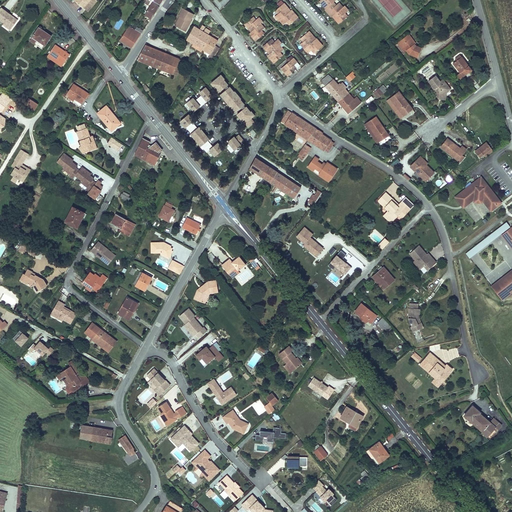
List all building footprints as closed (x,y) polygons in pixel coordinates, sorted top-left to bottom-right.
[(75,0),(89,11),(98,1),(96,0),(75,0)] [(326,12),(329,16),(330,15),(333,19),(334,18),(338,22),(336,23),(340,27),(348,20),(346,16),(348,14),(344,10),(343,10),(343,11),(339,7),(337,8),(334,5),(338,2),(336,0),(325,0),(321,4),(323,7),(324,7),(328,11),(327,11),(326,12)] [(153,3),(145,15),(152,19),(159,6),(153,3)] [(294,18),(291,14),(290,15),(286,10),(288,9),(285,5),(276,13),(278,16),(276,18),(280,23),(281,22),(284,26),(286,25),(290,28),(298,21),(295,17),(294,18)] [(12,29),(18,20),(2,7),(0,9),(0,20),(5,24),(12,29)] [(183,19),(179,28),(188,32),(193,22),(192,22),(195,14),(183,9),(179,18),(180,18),(183,19)] [(118,19),(114,27),(119,29),(123,21),(118,19)] [(252,34),(251,35),(250,35),(254,40),(253,41),(256,44),(264,37),(262,34),(265,32),(261,28),(262,27),(263,26),(259,22),(257,24),(254,20),(245,27),(248,31),(249,30),(252,34)] [(208,22),(203,31),(205,32),(197,43),(215,54),(223,43),(207,33),(212,24),(208,22)] [(130,26),(121,40),(132,48),(142,33),(135,29),(130,26)] [(46,46),(53,36),(40,27),(30,41),(35,44),(38,40),(46,46)] [(197,27),(191,38),(197,43),(205,32),(203,31),(197,27)] [(322,50),(319,47),(318,48),(314,43),(314,44),(310,40),(312,39),(308,35),(300,42),(303,45),(301,47),(308,55),(311,53),(314,57),(322,50)] [(410,46),(405,39),(398,45),(405,55),(407,58),(415,62),(419,52),(414,50),(411,52),(410,50),(408,48),(410,46)] [(282,57),(284,55),(280,50),(281,49),(282,48),(278,44),(276,46),(272,43),(264,50),(267,53),(268,53),(272,57),(271,58),(270,59),(273,62),(272,64),(276,68),(284,60),(282,57)] [(180,58),(146,44),(138,60),(174,74),(177,75),(183,61),(180,59),(180,58)] [(56,45),(50,54),(64,64),(70,54),(56,45)] [(405,55),(398,45),(395,46),(402,56),(405,55)] [(308,55),(301,47),(300,47),(307,56),(308,55)] [(64,64),(50,54),(48,57),(62,67),(64,64)] [(468,76),(456,60),(451,65),(452,67),(449,69),(456,78),(453,81),(457,85),(468,76)] [(297,68),(294,63),(284,72),(287,75),(285,76),(289,80),(297,73),(295,70),(297,68)] [(222,73),(211,81),(244,123),(255,113),(222,73)] [(338,102),(349,93),(345,88),(347,87),(342,82),(340,84),(340,83),(338,84),(333,79),(329,75),(321,82),(338,102)] [(437,88),(432,82),(426,87),(430,93),(436,99),(437,99),(439,101),(443,98),(447,94),(443,90),(442,91),(438,87),(437,88)] [(74,91),(70,98),(83,106),(89,96),(91,97),(93,93),(82,87),(78,84),(74,91)] [(205,85),(200,90),(202,94),(195,99),(193,96),(186,101),(194,111),(207,99),(213,94),(205,85)] [(74,91),(69,88),(65,94),(70,98),(74,91)] [(377,99),(383,94),(378,89),(373,94),(377,99)] [(413,109),(399,91),(386,101),(400,119),(413,109)] [(12,102),(15,98),(16,97),(8,92),(4,97),(12,102)] [(354,99),(349,93),(338,102),(348,114),(361,102),(357,96),(354,99)] [(436,99),(430,93),(429,97),(436,105),(443,105),(443,98),(439,101),(437,99),(436,99)] [(9,129),(11,123),(1,116),(3,112),(6,112),(12,102),(4,97),(0,94),(0,129),(2,131),(3,129),(9,129)] [(27,105),(35,110),(39,104),(31,99),(27,105)] [(110,112),(105,106),(96,114),(107,126),(111,122),(115,127),(121,122),(117,117),(116,118),(113,120),(108,114),(110,112)] [(116,118),(110,112),(108,114),(113,120),(116,118)] [(189,113),(180,119),(207,151),(210,149),(214,154),(224,147),(218,140),(213,144),(209,139),(210,137),(200,125),(196,125),(192,121),(194,118),(189,113)] [(372,133),(371,133),(377,142),(388,134),(376,116),(366,123),(372,133)] [(313,130),(294,118),(287,129),(306,141),(313,130)] [(86,147),(90,153),(100,148),(97,141),(93,143),(91,139),(92,138),(88,129),(78,134),(85,147),(86,147)] [(319,134),(313,130),(306,141),(313,145),(319,134)] [(234,135),(227,139),(228,142),(226,145),(231,152),(242,144),(241,142),(244,139),(239,134),(236,136),(234,135)] [(320,135),(319,134),(313,145),(318,148),(325,138),(320,135)] [(112,137),(107,144),(118,151),(123,144),(112,137)] [(329,140),(325,138),(318,148),(322,151),(329,140)] [(460,149),(446,138),(440,147),(457,160),(458,160),(460,162),(464,157),(461,155),(466,149),(462,146),(460,149)] [(134,154),(154,164),(159,154),(149,148),(150,145),(149,144),(149,143),(142,139),(134,154)] [(486,142),(478,148),(483,154),(485,157),(493,151),(486,142)] [(305,161),(312,152),(307,148),(300,157),(305,161)] [(483,154),(478,148),(474,151),(479,158),(483,154)] [(27,153),(24,157),(31,162),(33,158),(27,153)] [(73,163),(74,161),(66,156),(60,165),(68,170),(66,171),(74,177),(73,179),(77,181),(79,178),(86,183),(85,184),(91,189),(90,191),(94,193),(100,184),(97,182),(98,180),(93,177),(91,176),(93,174),(85,169),(83,172),(79,170),(81,168),(75,164),(73,163)] [(428,163),(420,156),(417,159),(425,166),(426,164),(428,163)] [(24,157),(19,163),(26,168),(31,162),(24,157)] [(254,157),(249,169),(294,198),(301,187),(254,157)] [(390,165),(394,168),(400,161),(396,158),(390,165)] [(425,166),(417,159),(410,166),(425,182),(435,172),(426,164),(425,166)] [(327,184),(335,173),(326,166),(324,168),(322,171),(320,169),(320,168),(315,165),(317,162),(314,160),(306,170),(309,172),(311,170),(313,172),(318,176),(316,179),(322,183),(324,182),(327,184)] [(26,168),(19,163),(16,168),(19,171),(15,176),(18,178),(15,182),(19,186),(22,182),(24,183),(28,177),(31,179),(35,174),(29,170),(28,173),(25,171),(27,169),(26,168)] [(455,197),(461,205),(474,195),(475,194),(476,194),(477,194),(478,194),(479,194),(481,194),(482,195),(483,196),(483,197),(485,198),(493,209),(501,202),(481,176),(455,197)] [(314,206),(322,193),(318,190),(314,195),(312,195),(307,202),(314,206)] [(393,198),(385,192),(377,201),(387,210),(382,216),(390,223),(398,215),(401,219),(414,205),(405,197),(398,204),(400,206),(399,207),(391,200),(393,198)] [(490,211),(493,209),(485,198),(483,197),(483,196),(482,195),(481,194),(479,194),(478,194),(477,194),(476,194),(475,194),(474,195),(461,205),(463,207),(472,200),(476,198),(478,198),(479,198),(482,200),(490,211)] [(179,204),(172,200),(165,215),(174,219),(180,208),(177,207),(179,204)] [(78,228),(86,214),(73,206),(66,220),(78,228)] [(128,218),(118,214),(114,224),(121,227),(119,230),(131,235),(135,225),(127,221),(128,218)] [(206,222),(192,216),(188,225),(202,232),(206,222)] [(313,234),(304,226),(295,237),(304,244),(310,237),(313,234)] [(511,236),(509,233),(500,241),(505,247),(508,251),(509,251),(511,255),(511,280),(510,278),(495,290),(506,303),(509,300),(511,302),(511,300),(511,236)] [(499,242),(500,241),(496,236),(487,244),(491,249),(499,242)] [(323,248),(310,237),(304,244),(303,246),(316,257),(323,248)] [(387,244),(382,240),(378,246),(382,250),(387,244)] [(511,255),(509,251),(508,251),(505,247),(500,241),(499,242),(511,258),(511,255)] [(167,254),(170,255),(172,251),(171,250),(169,249),(170,247),(171,246),(164,242),(151,242),(151,253),(160,253),(161,254),(165,256),(167,254)] [(106,246),(103,243),(96,252),(100,255),(102,253),(106,256),(104,258),(112,265),(119,256),(112,251),(111,252),(105,247),(106,246)] [(357,257),(360,252),(347,243),(344,248),(357,257)] [(32,248),(27,245),(22,255),(27,257),(28,255),(32,248)] [(409,253),(415,259),(417,257),(420,260),(418,261),(422,265),(424,266),(428,270),(436,263),(432,258),(430,259),(426,254),(418,245),(409,253)] [(32,248),(28,255),(37,259),(41,252),(32,248)] [(351,267),(342,260),(346,255),(341,250),(337,255),(336,255),(330,262),(340,271),(341,269),(346,273),(351,267)] [(362,255),(359,261),(366,264),(369,259),(362,255)] [(243,269),(251,263),(245,256),(237,261),(235,258),(227,264),(233,272),(241,266),(243,269)] [(417,257),(415,259),(413,261),(420,269),(424,266),(422,265),(418,261),(420,260),(417,257)] [(264,265),(258,258),(255,260),(261,268),(264,265)] [(184,266),(172,260),(168,268),(180,275),(184,266)] [(145,268),(140,266),(137,272),(141,275),(145,268)] [(395,280),(384,267),(372,277),(383,290),(395,280)] [(25,270),(23,276),(25,277),(22,281),(22,282),(26,285),(27,283),(33,286),(36,291),(46,286),(42,279),(35,276),(34,277),(30,274),(31,273),(25,270)] [(159,276),(148,270),(141,283),(152,289),(159,276)] [(339,280),(338,275),(339,275),(338,271),(334,272),(333,270),(328,271),(331,282),(339,280)] [(86,283),(90,286),(91,285),(96,289),(97,288),(98,287),(102,290),(107,284),(103,281),(105,278),(102,276),(101,277),(99,275),(95,272),(86,283)] [(111,278),(107,275),(105,278),(103,281),(107,284),(111,278)] [(210,293),(218,292),(216,280),(207,281),(196,289),(193,299),(205,303),(208,295),(210,293)] [(506,303),(495,290),(490,294),(500,307),(506,303)] [(144,303),(133,297),(125,314),(135,320),(144,303)] [(72,325),(78,315),(71,311),(71,313),(64,309),(65,308),(66,305),(60,302),(53,314),(65,321),(72,325)] [(377,316),(361,303),(354,312),(360,316),(358,318),(365,324),(367,321),(371,324),(377,316)] [(418,309),(418,303),(410,303),(410,308),(409,308),(408,319),(412,326),(410,327),(412,333),(423,328),(421,322),(419,323),(417,318),(418,309)] [(193,317),(194,316),(188,308),(179,315),(185,323),(184,324),(193,335),(196,333),(199,337),(206,330),(203,326),(202,327),(193,317)] [(86,321),(90,313),(86,311),(81,318),(86,321)] [(65,321),(53,314),(52,315),(64,322),(65,321)] [(382,318),(377,323),(384,332),(390,328),(382,318)] [(117,352),(123,342),(98,325),(91,334),(100,340),(98,342),(103,345),(104,343),(117,352)] [(24,347),(31,339),(22,332),(15,340),(24,347)] [(57,351),(52,347),(51,349),(47,346),(46,347),(45,346),(46,345),(43,342),(39,347),(36,345),(31,350),(35,353),(38,349),(46,356),(49,352),(53,355),(57,351)] [(295,372),(306,362),(301,357),(295,350),(298,348),(294,343),(284,352),(291,360),(288,363),(295,372)] [(200,351),(196,355),(200,359),(202,357),(207,363),(214,356),(219,361),(223,357),(213,345),(208,349),(206,346),(202,349),(201,348),(199,350),(200,351)] [(418,362),(422,358),(414,352),(411,356),(418,362)] [(441,384),(453,369),(447,364),(445,365),(443,368),(437,363),(439,360),(429,352),(418,365),(434,378),(441,384)] [(84,371),(80,365),(78,367),(76,364),(72,366),(73,368),(70,370),(68,368),(65,370),(66,372),(61,376),(64,380),(70,376),(74,382),(77,387),(70,391),(73,395),(83,389),(80,385),(85,382),(83,379),(79,374),(82,373),(84,371)] [(158,372),(154,368),(146,375),(150,379),(147,383),(154,390),(153,391),(159,396),(170,385),(166,380),(165,381),(157,373),(158,372)] [(94,382),(89,375),(83,379),(85,382),(87,387),(94,382)] [(313,377),(307,386),(322,396),(328,387),(313,377)] [(441,384),(434,378),(431,382),(437,387),(441,384)] [(223,392),(214,379),(207,383),(222,405),(236,395),(231,387),(223,392)] [(270,402),(272,405),(278,401),(272,393),(266,397),(270,402)] [(153,398),(147,404),(151,408),(157,402),(153,398)] [(260,400),(252,405),(258,415),(266,411),(260,400)] [(166,402),(157,407),(162,414),(160,415),(167,425),(171,422),(171,421),(178,416),(179,418),(186,414),(182,407),(175,411),(175,412),(173,414),(166,402)] [(272,405),(270,402),(264,407),(269,414),(275,410),(272,405)] [(489,439),(502,425),(493,418),(490,422),(480,413),(481,412),(472,405),(462,416),(489,439)] [(357,428),(364,416),(346,406),(339,418),(349,423),(348,427),(355,431),(357,428)] [(240,419),(233,410),(222,417),(226,424),(228,423),(232,429),(243,434),(249,424),(240,419)] [(275,413),(271,416),(276,421),(280,417),(275,413)] [(113,430),(82,425),(80,438),(112,443),(113,437),(112,437),(113,430)] [(190,431),(184,425),(170,438),(178,446),(182,442),(190,451),(198,443),(190,435),(192,433),(190,431)] [(256,434),(255,439),(263,440),(263,435),(268,436),(267,441),(274,442),(274,437),(286,438),(286,433),(281,433),(282,428),(274,427),(273,432),(260,430),(260,435),(256,434)] [(388,440),(394,437),(390,432),(385,435),(388,440)] [(134,448),(126,435),(119,439),(131,456),(136,453),(134,451),(134,448)] [(390,456),(379,441),(368,449),(379,464),(390,456)] [(320,460),(327,455),(320,446),(314,452),(320,460)] [(211,456),(204,450),(191,463),(197,469),(198,468),(202,472),(201,473),(208,481),(220,470),(211,460),(210,461),(207,459),(211,456)] [(298,456),(287,456),(287,459),(286,459),(286,468),(298,468),(298,456)] [(178,465),(172,470),(176,473),(178,470),(181,468),(178,465)] [(364,470),(359,474),(364,480),(369,476),(364,470)] [(234,483),(227,476),(219,483),(225,490),(224,491),(229,496),(230,495),(235,501),(243,493),(239,488),(240,487),(235,482),(234,483)] [(328,484),(323,479),(317,485),(321,490),(321,491),(326,496),(325,496),(330,501),(331,499),(336,504),(342,499),(332,489),(331,490),(327,485),(328,484)] [(214,492),(210,489),(205,493),(209,497),(214,492)] [(220,507),(224,503),(214,492),(210,496),(220,507)] [(265,506),(249,496),(243,506),(248,510),(248,509),(253,511),(270,511),(264,508),(265,506)] [(183,511),(185,510),(170,501),(163,511),(183,511)]
